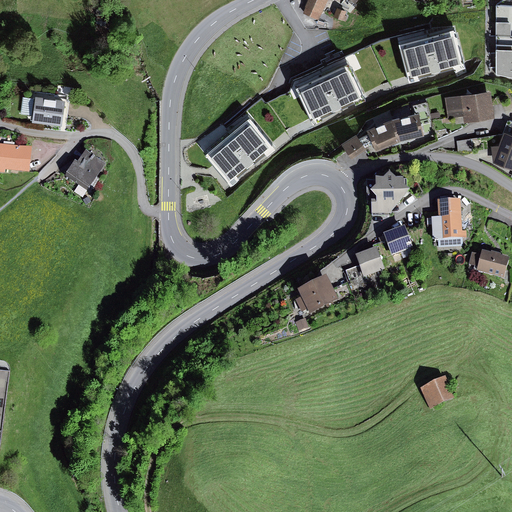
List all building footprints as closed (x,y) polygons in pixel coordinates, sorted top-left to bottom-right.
[(310,0),(305,15),(321,22),(330,0),(310,0)] [(511,0),(494,0),(496,75),(511,78),(511,0)] [(338,12),(336,19),(344,22),(347,15),(338,12)] [(455,27),(399,41),(409,83),(465,69),(455,27)] [(347,61),(294,85),(312,123),(365,99),(347,61)] [(488,93),(446,99),(449,116),(465,113),(466,121),(491,117),(488,93)] [(58,122),(60,99),(32,97),(30,120),(58,122)] [(418,114),(389,120),(396,140),(422,135),(418,114)] [(250,119),(206,156),(212,164),(231,187),(276,150),(250,119)] [(372,150),(396,140),(389,120),(364,132),(372,150)] [(496,162),(511,167),(511,122),(504,120),(494,149),(496,162)] [(365,154),(356,138),(343,146),(353,161),(365,154)] [(0,168),(26,170),(27,150),(0,148),(0,168)] [(74,162),(65,175),(84,188),(93,175),(101,163),(85,152),(77,164),(74,162)] [(404,192),(386,176),(381,183),(373,182),(374,187),(368,194),(373,199),(373,211),(389,212),(404,192)] [(459,203),(437,203),(437,219),(426,219),(426,225),(430,225),(431,240),(437,240),(437,246),(461,245),(460,238),(465,238),(465,233),(460,233),(459,203)] [(380,235),(388,256),(408,248),(401,227),(380,235)] [(347,273),(352,288),(385,276),(375,250),(356,258),(360,268),(347,273)] [(480,272),(502,278),(506,261),(482,255),(481,259),(474,257),(472,267),(480,269),(480,272)] [(307,310),(309,315),(335,301),(324,280),(298,294),(301,300),(297,302),(302,313),(307,310)] [(446,377),(420,389),(430,411),(456,399),(446,377)]
